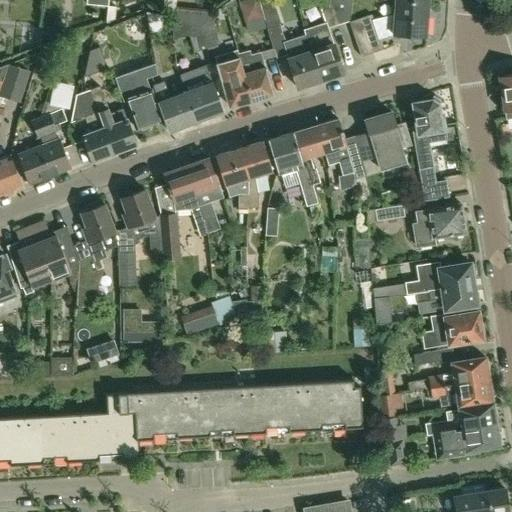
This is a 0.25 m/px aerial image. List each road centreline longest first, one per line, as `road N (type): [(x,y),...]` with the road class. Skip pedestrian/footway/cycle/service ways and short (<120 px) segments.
road 1 (residential): [(468,59),(175,149),(0,217)]
road 2 (residential): [(0,491),(155,483),(156,505),(365,484)]
road 3 (residential): [(511,342),(468,59)]
